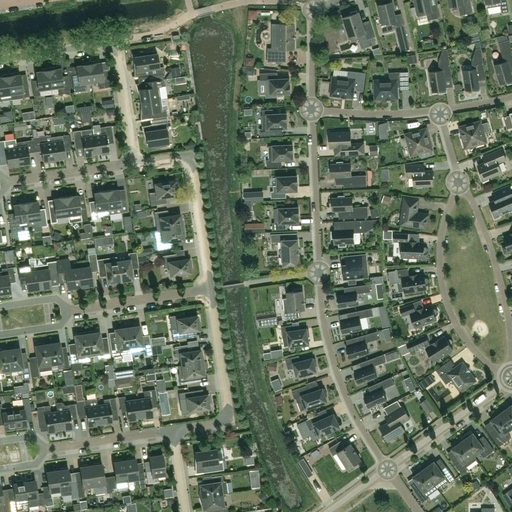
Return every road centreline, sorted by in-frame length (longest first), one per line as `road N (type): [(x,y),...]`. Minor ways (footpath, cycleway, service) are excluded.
road 1 (residential): [(386,468),(355,418),(326,336),(311,111)]
road 2 (residential): [(459,184),(443,227),(444,296),(464,339),(511,377)]
road 3 (residential): [(511,377),(494,255),(459,184)]
road 4 (residential): [(171,430),(229,421),(210,289)]
road 5 (residential): [(210,289),(187,156),(132,164)]
road 6 (unclassified): [(386,468),(511,377)]
road 7 (residential): [(70,310),(210,289)]
road 8 (residential): [(311,111),(441,112)]
road 9 (residential): [(46,449),(171,430)]
road 10 (residential): [(9,183),(132,164)]
road 11 (residential): [(132,164),(112,42)]
